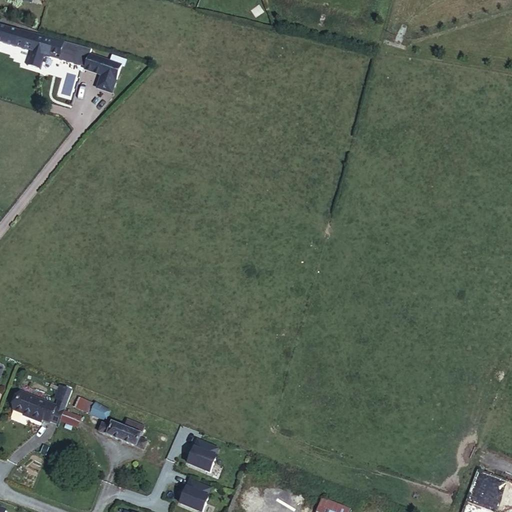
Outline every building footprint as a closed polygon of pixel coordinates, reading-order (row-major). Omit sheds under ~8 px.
[(66,44),(0,24),(0,42),(33,52),(29,66),(41,70),(45,56),(86,68),(90,55),(92,49),(67,42),(66,44)] [(122,66),(90,55),(86,68),(85,70),(102,76),(97,89),(112,94),(122,66)] [(57,408),(21,394),(14,411),(29,417),(28,418),(42,424),(43,421),(50,424),(57,408)] [(110,412),(80,399),(76,408),(106,421),(110,412)] [(81,419),(65,413),(61,422),(77,429),(81,419)] [(110,429),(102,426),(100,433),(144,450),(147,443),(139,440),(141,435),(112,425),(110,429)] [(266,483),(269,474),(230,459),(231,456),(189,440),(184,452),(266,483)] [(261,495),(266,483),(184,452),(179,450),(177,455),(174,461),(232,484),(261,495)] [(168,459),(174,461),(177,455),(170,452),(168,459)] [(204,510),(211,484),(184,477),(178,503),(204,510)] [(350,511),(352,511),(323,499),(317,511),(350,511)]
